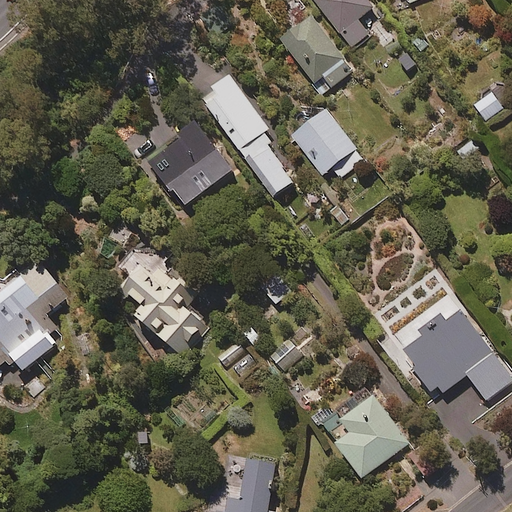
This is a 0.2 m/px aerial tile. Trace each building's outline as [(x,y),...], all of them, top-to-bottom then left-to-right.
[(365,0),(313,0),(349,50),(368,36),(358,22),(373,11),(365,0)] [(353,73),(309,19),(280,43),(314,86),(323,79),(332,90),(353,73)] [(269,133),(230,81),(201,103),(274,200),(295,185),(260,139),(269,133)] [(491,96),(475,109),(488,124),(503,111),(491,96)] [(373,172),(326,114),(292,141),(323,179),(333,170),(341,180),(357,168),(365,178),(373,172)] [(232,173),(196,127),(177,141),(180,145),(149,169),(182,212),(232,173)] [(163,269),(141,249),(123,270),(135,281),(126,291),(148,311),(141,319),(183,356),(209,327),(186,308),(199,293),(167,265),(163,269)] [(71,299),(44,263),(0,296),(0,371),(16,360),(27,374),(60,348),(47,331),(55,325),(48,316),(71,299)] [(511,383),(461,316),(446,328),(442,323),(419,340),(422,344),(403,359),(436,402),(467,379),(486,404),(511,383)] [(353,417),(347,408),(325,424),(365,480),(412,446),(379,399),(353,417)] [(284,465),(276,464),(251,461),(244,511),(241,511),(220,509),(219,511),(269,511),(272,490),(280,491),(284,465)]
